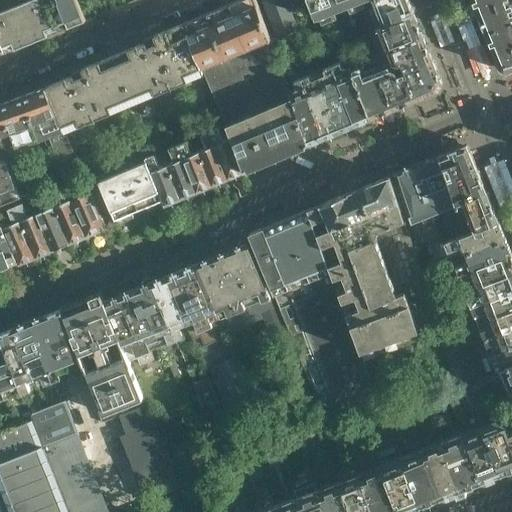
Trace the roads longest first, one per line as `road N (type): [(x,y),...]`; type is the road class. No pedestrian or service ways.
road 1 (residential): [(490,114),(0,314)]
road 2 (residential): [(0,83),(198,0)]
